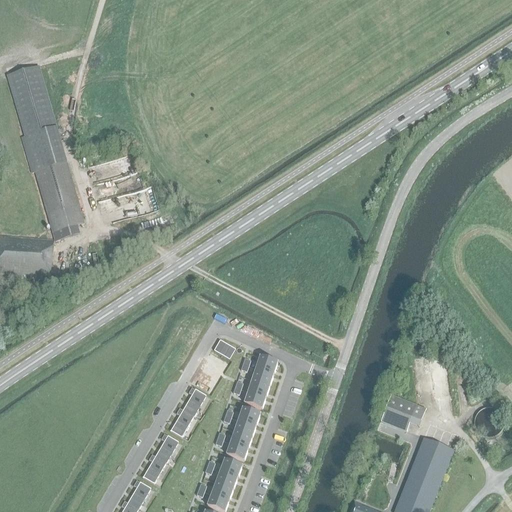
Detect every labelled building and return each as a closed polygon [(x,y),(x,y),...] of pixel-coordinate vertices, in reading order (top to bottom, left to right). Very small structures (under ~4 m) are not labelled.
[(61,32),(32,40),(35,51),(41,50),(42,56),(54,52),(53,47),(64,44),(61,32)] [(84,225),(66,164),(38,68),(7,77),(24,138),(18,140),(28,175),(35,173),(52,234),(55,243),(80,236),(78,227),(84,225)] [(113,73),(92,79),(105,128),(127,122),(113,73)] [(0,276),(49,282),(54,242),(0,237),(0,276)] [(220,342),(218,346),(216,349),(214,353),(229,362),(236,351),(220,342)] [(256,371),(274,377),(277,365),(260,359),(256,371)] [(256,371),(252,382),(270,388),(274,377),(256,371)] [(270,388),(252,382),(248,394),(266,400),(270,388)] [(183,412),(194,418),(206,398),(195,392),(192,390),(189,395),(192,397),(183,412)] [(262,411),(266,400),(248,394),(244,406),(262,411)] [(409,425),(415,408),(390,398),(379,424),(405,434),(409,425)] [(483,437),(488,439),(493,438),(497,436),(501,433),(503,429),(504,424),(503,419),(501,415),(497,412),(492,410),(487,409),(483,411),(479,414),(476,418),(474,424),(475,429),(478,434),(483,437)] [(181,439),(194,418),(183,412),(183,413),(180,411),(177,416),(180,418),(171,433),(181,439)] [(239,423),(256,429),(260,417),(243,411),(239,423)] [(239,423),(235,434),(252,440),(256,429),(239,423)] [(231,446),(248,452),(252,440),(235,434),(231,446)] [(164,443),(155,459),(166,465),(178,444),(168,438),(167,438),(164,437),(161,442),(164,443)] [(395,511),(429,511),(454,453),(424,441),(395,511)] [(244,463),(248,452),(231,446),(227,457),(244,463)] [(154,486),(166,465),(155,459),(152,457),(149,462),(152,464),(143,479),(154,486)] [(225,463),(220,474),(238,480),(242,469),(225,463)] [(220,474),(216,485),(233,492),(238,480),(220,474)] [(128,505),(138,511),(151,491),(140,484),(140,485),(137,483),(134,488),(137,490),(128,505)] [(212,497),(229,503),(233,492),(216,485),(212,497)] [(217,511),(225,511),(229,503),(212,497),(207,508),(217,511)] [(121,509),(124,510),(123,511),(137,511),(138,511),(128,505),(124,503),(121,509)] [(376,511),(354,503),(350,511),(376,511)]
